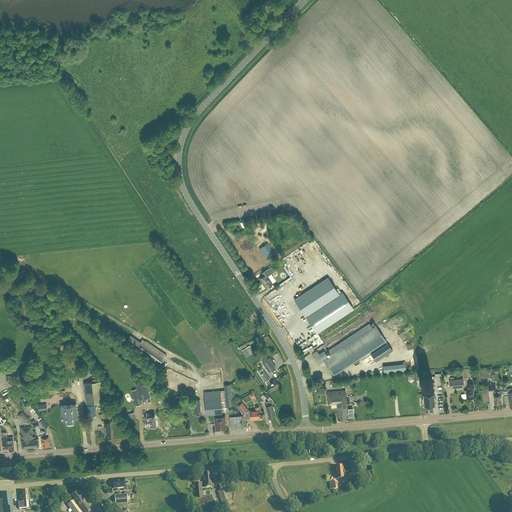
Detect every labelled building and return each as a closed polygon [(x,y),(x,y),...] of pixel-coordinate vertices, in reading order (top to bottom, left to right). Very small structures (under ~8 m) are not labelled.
[(267,243),(259,248),(266,259),(274,254),(267,243)] [(265,287),(272,283),(267,276),(268,275),(274,271),(271,267),(265,270),(262,272),(264,275),(259,278),(265,287)] [(316,332),(353,308),(342,292),(339,294),(328,277),(294,299),(316,332)] [(19,303),(23,309),(28,306),(23,300),(19,303)] [(24,315),(31,310),(28,306),(21,311),(24,315)] [(386,341),(375,325),(328,356),(324,350),(318,354),(316,351),(311,354),(318,365),(323,362),(333,376),(386,341)] [(327,347),(324,340),(326,339),(324,336),(318,339),(320,343),(319,343),(322,349),(327,347)] [(371,354),(375,361),(392,350),(388,343),(371,354)] [(152,352),(162,359),(166,353),(156,346),(152,352)] [(268,371),(275,367),(269,358),(262,362),(268,371)] [(384,372),(406,370),(405,362),(383,365),(384,372)] [(271,390),(278,385),(275,379),(271,382),(268,379),(269,378),(264,371),(260,374),(265,381),(268,385),(267,385),(271,390)] [(134,397),(136,406),(141,404),(140,399),(149,396),(144,377),(134,380),(137,389),(132,391),(134,397)] [(420,392),(433,391),(432,378),(419,379),(420,392)] [(450,388),(463,386),(463,379),(450,380),(450,388)] [(84,383),(86,403),(105,400),(103,386),(100,386),(100,381),(97,381),(92,382),(84,383)] [(215,429),(226,428),(225,416),(221,416),(221,412),(222,412),(220,390),(204,392),(206,414),(214,413),(215,429)] [(336,403),(337,412),(347,411),(346,390),(327,391),(328,404),(336,403)] [(266,402),(267,405),(265,406),(268,416),(275,414),(273,410),(274,409),(273,406),(272,406),(272,404),(273,404),(271,400),(266,402)] [(36,410),(47,409),(46,401),(36,402),(35,402),(36,410)] [(241,402),(237,406),(243,413),(247,409),(241,402)] [(76,418),(77,418),(77,417),(76,404),(75,404),(61,405),(61,406),(62,419),(66,419),(67,420),(73,420),(73,418),(76,418)] [(87,416),(96,415),(94,404),(86,405),(87,416)] [(250,418),(252,418),(252,419),(262,418),(262,415),(259,415),(259,410),(258,406),(255,407),(256,410),(250,411),(250,418)] [(243,426),(247,426),(247,422),(246,422),(246,420),(243,417),(242,417),(242,414),(236,415),(236,408),(229,408),(230,415),(231,428),(243,427),(243,426)] [(352,408),(349,409),(348,409),(348,412),(347,413),(347,411),(337,412),(338,419),(348,419),(348,416),(353,416),(352,408)] [(151,425),(155,425),(155,415),(152,415),(152,412),(147,413),(147,416),(146,416),(147,424),(151,424),(151,425)] [(41,419),(39,421),(44,429),(47,427),(41,419)] [(42,446),(49,445),(48,440),(49,440),(49,438),(48,438),(48,437),(47,437),(46,430),(40,431),(38,424),(35,425),(37,435),(41,434),(42,437),(41,437),(42,446)] [(22,447),(38,446),(38,439),(32,439),(31,426),(21,427),(22,440),(21,440),(22,447)] [(343,475),(344,475),(343,471),(342,466),(336,467),(336,472),(336,475),(336,474),(337,475),(337,479),(343,478),(343,475)] [(201,473),(203,488),(213,487),(212,477),(212,472),(201,473)] [(113,489),(125,488),(124,479),(112,480),(113,489)] [(203,498),(202,489),(201,483),(194,484),(196,501),(192,502),(195,511),(203,511),(205,511),(216,511),(211,495),(203,498)] [(222,505),(230,503),(225,489),(217,492),(222,505)] [(29,505),(29,500),(29,496),(28,496),(28,491),(21,492),(22,497),(21,497),(21,501),(23,501),(23,503),(18,504),(19,510),(26,509),(26,510),(31,510),(30,505),(29,505)] [(72,511),(91,511),(93,511),(81,495),(80,495),(78,492),(72,496),(75,500),(68,506),(72,511)] [(2,502),(3,511),(16,511),(16,507),(13,507),(11,493),(1,494),(2,502)] [(115,504),(127,503),(126,495),(114,496),(115,504)]
